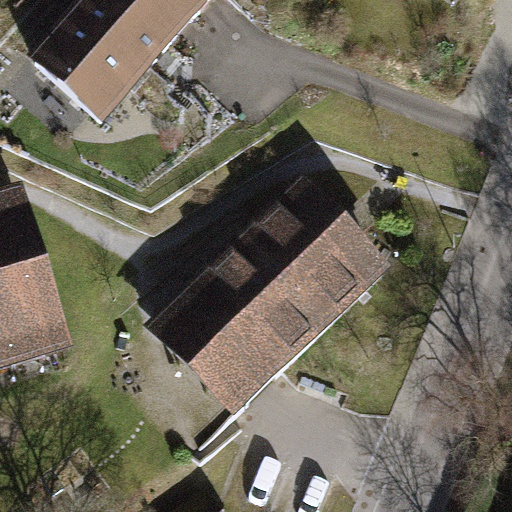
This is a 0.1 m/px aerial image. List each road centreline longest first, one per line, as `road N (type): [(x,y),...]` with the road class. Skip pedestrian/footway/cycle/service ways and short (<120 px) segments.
road 1 (secondary): [(511,279),(413,511)]
road 2 (unknown): [(372,493),(244,457)]
